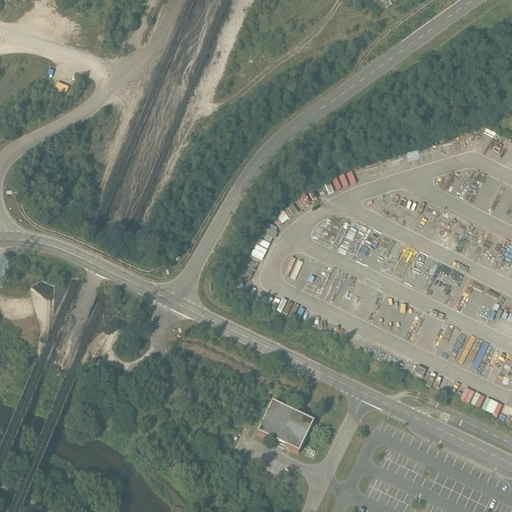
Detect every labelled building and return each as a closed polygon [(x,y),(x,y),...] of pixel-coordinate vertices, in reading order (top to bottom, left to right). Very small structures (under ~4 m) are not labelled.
[(276,228),(296,216),(290,206),(270,217),(276,228)] [(262,258),(267,246),(254,241),(249,253),(262,258)] [(239,281),(227,282),(228,289),(240,288),(239,281)] [(271,297),(266,308),(278,313),(283,302),(271,297)] [(465,401),(470,392),(455,384),(450,393),(465,401)] [(474,394),(469,406),(497,418),(502,407),(474,394)] [(311,428),(270,409),(256,440),(297,459),(311,428)]
